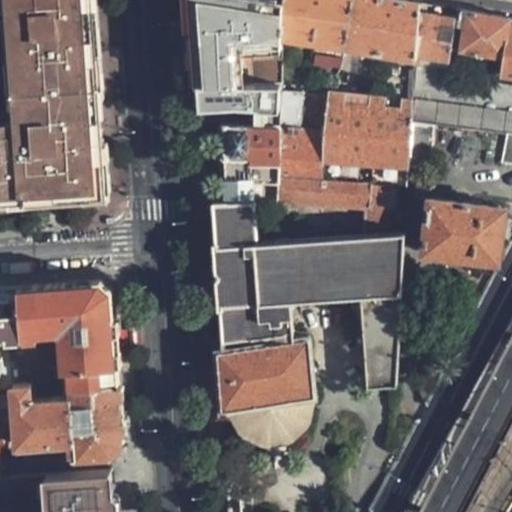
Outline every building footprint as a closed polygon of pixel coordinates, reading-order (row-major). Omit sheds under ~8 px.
[(99,87),(93,0),(0,0),(0,209),(16,208),(42,207),(42,197),(107,193),(104,148),(99,87)] [(290,36),(287,0),(206,0),(206,1),(200,4),(191,7),(193,41),(196,81),(246,82),(292,82),(290,36)] [(350,45),(352,0),(287,0),(290,36),(350,45)] [(416,51),(420,1),(410,0),(352,0),(350,45),(416,56),(416,51)] [(451,47),(456,7),(437,4),(420,1),(416,51),(450,56),(451,47)] [(503,56),(510,16),(486,12),(456,7),(451,47),(503,56)] [(511,15),(510,16),(503,56),(501,72),(511,73),(511,15)] [(292,82),(246,82),(247,116),(222,120),(224,156),(227,199),(298,193),(292,91),(292,82)] [(317,89),(292,91),(298,193),(408,184),(409,162),(412,118),(413,96),(350,90),(338,89),(337,98),(318,98),(317,89)] [(435,121),(412,118),(409,162),(430,164),(435,121)] [(499,162),(511,164),(511,130),(504,130),(499,162)] [(363,382),(395,380),(405,229),(291,235),(290,230),(405,223),(408,184),(298,193),(227,199),(210,200),(213,238),(210,239),(215,307),(219,307),(220,329),(221,346),(215,346),(220,409),(230,407),(229,420),(232,431),(238,442),(247,450),(258,456),(270,458),(282,457),(293,453),(302,445),(309,435),(314,424),(313,400),(319,399),(314,339),(297,340),(296,300),(352,297),(363,382)] [(501,259),(508,207),(436,199),(429,252),(501,259)] [(98,277),(19,282),(22,336),(14,338),(17,380),(64,378),(64,367),(119,363),(116,321),(114,290),(98,277)] [(0,283),(0,385),(17,384),(17,380),(14,338),(22,336),(19,282),(0,283)] [(64,378),(17,380),(17,384),(19,439),(76,436),(78,452),(116,450),(125,436),(121,392),(119,363),(64,367),(64,378)] [(0,385),(0,472),(1,473),(0,453),(0,441),(19,439),(17,384),(0,385)] [(121,511),(117,511),(116,492),(119,491),(120,488),(118,484),(116,483),(115,471),(116,470),(117,466),(52,471),(52,469),(1,473),(0,472),(0,511),(121,511)]
